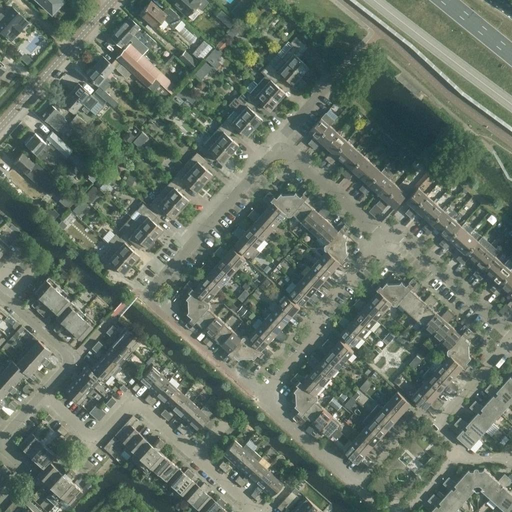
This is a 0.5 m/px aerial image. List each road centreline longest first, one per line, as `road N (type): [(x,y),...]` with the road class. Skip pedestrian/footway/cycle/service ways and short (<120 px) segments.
road 1 (residential): [(259,398),(322,328),(322,309),(382,237)]
road 2 (residential): [(145,297),(277,147)]
road 3 (residential): [(510,347),(382,237)]
road 4 (tertiary): [(0,127),(110,5)]
road 5 (residential): [(145,297),(259,398)]
road 6 (residential): [(510,347),(435,429),(456,447)]
road 7 (residential): [(382,237),(277,147)]
road 8 (residential): [(96,439),(130,400),(194,456)]
road 9 (residential): [(259,398),(352,481)]
